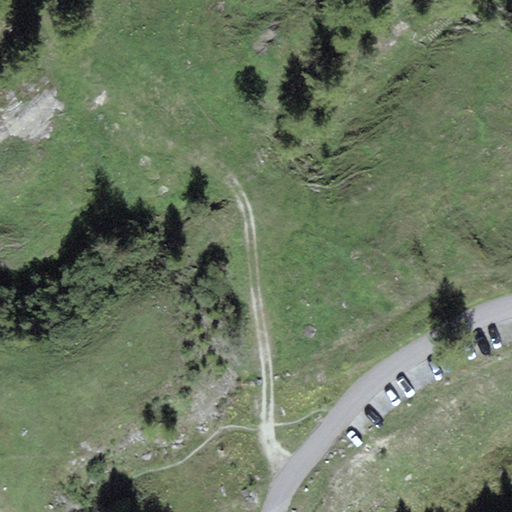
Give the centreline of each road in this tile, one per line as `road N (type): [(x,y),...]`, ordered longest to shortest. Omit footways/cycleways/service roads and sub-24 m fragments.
road 1 (unclassified): [(273,511),(294,469),(362,390),(428,344),(511,306)]
road 2 (track): [(229,176),(247,211),(267,427)]
